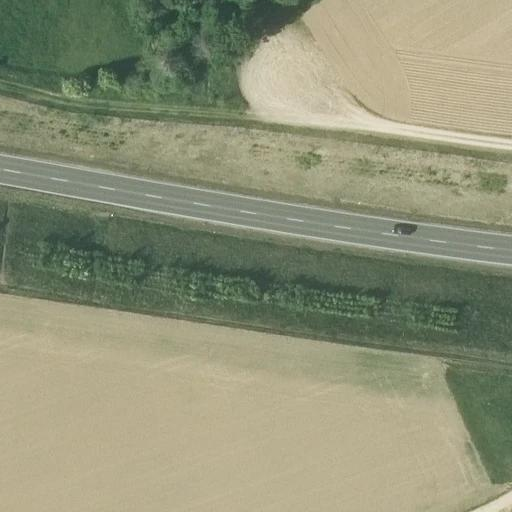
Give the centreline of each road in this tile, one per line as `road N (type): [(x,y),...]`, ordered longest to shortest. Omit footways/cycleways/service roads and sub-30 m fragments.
road 1 (primary): [(0,180),(511,259)]
road 2 (track): [(0,84),(105,108),(511,143)]
